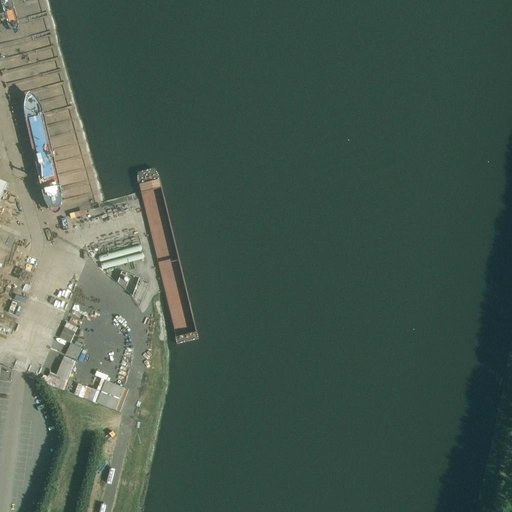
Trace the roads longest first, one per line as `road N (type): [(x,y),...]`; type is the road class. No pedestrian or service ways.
road 1 (unknown): [(19,360),(53,281),(73,268),(36,186),(0,65)]
road 2 (unclassified): [(101,511),(136,345),(119,291),(73,268)]
road 3 (unclassified): [(3,511),(19,360)]
